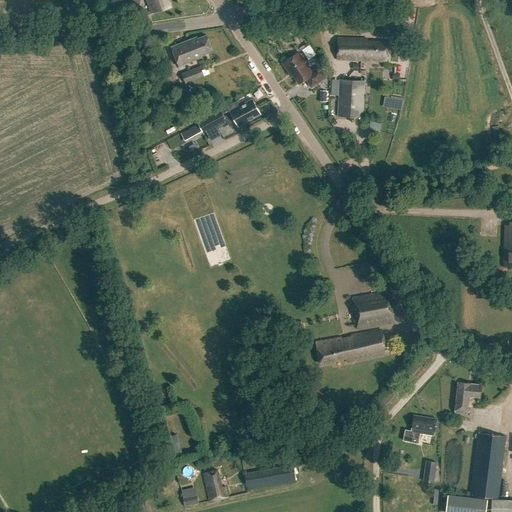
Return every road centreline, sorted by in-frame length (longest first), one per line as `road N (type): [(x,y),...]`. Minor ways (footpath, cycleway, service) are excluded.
road 1 (unclassified): [(0,251),(291,112)]
road 2 (unclassified): [(449,349),(291,112)]
road 3 (unclassified): [(0,27),(116,32),(229,17)]
road 4 (unclassified): [(375,511),(382,427),(449,349)]
road 5 (track): [(385,422),(244,454)]
road 6 (tertiary): [(229,17),(357,0)]
